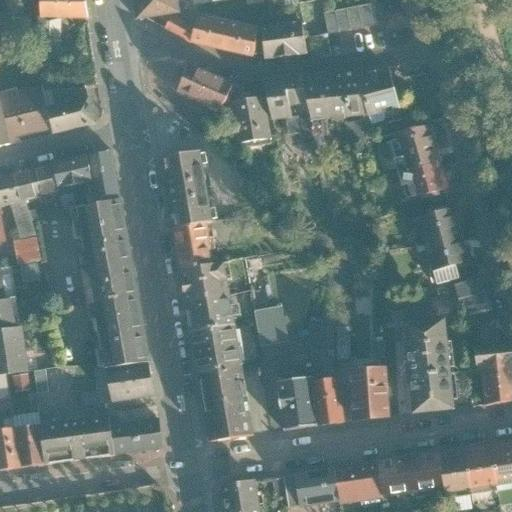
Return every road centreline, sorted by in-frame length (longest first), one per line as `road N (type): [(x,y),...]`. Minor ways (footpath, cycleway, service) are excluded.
road 1 (residential): [(189,466),(131,128)]
road 2 (residential): [(119,53),(160,46),(248,73),(441,50)]
road 3 (residential): [(511,419),(189,466)]
road 4 (residential): [(511,306),(497,283),(441,50)]
road 5 (residential): [(0,494),(189,466)]
road 6 (residential): [(0,160),(131,128)]
